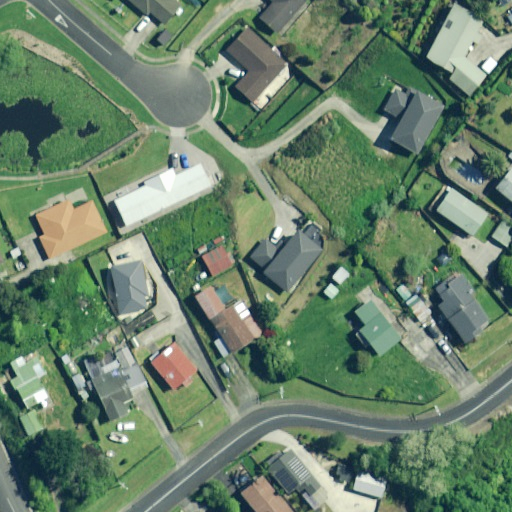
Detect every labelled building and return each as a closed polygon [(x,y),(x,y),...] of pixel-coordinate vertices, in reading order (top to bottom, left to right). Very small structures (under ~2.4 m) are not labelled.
[(180,5),(173,0),(128,0),(147,16),(150,13),(164,24),(180,5)] [(306,0),(270,0),(273,2),(259,17),(276,33),(306,0)] [(471,42),(476,45),(482,34),(477,32),(483,22),(453,6),(424,57),(452,73),(447,81),(472,94),(484,71),(462,59),(471,42)] [(287,65),(247,28),(226,50),(249,72),(235,87),(252,103),(287,65)] [(410,88),(406,95),(395,89),(383,110),(400,119),(389,140),(417,155),(443,107),(410,88)] [(511,167),(510,166),(493,187),(511,202),(511,167)] [(66,195),(68,199),(35,215),(45,235),(39,237),(49,259),(105,232),(84,187),(66,195)] [(487,214),(451,189),(436,211),(472,236),(487,214)] [(510,232),(500,225),(492,236),(502,243),(510,232)] [(322,251),(299,230),(287,244),(284,242),(278,250),(265,238),(249,257),(264,270),(262,272),(286,293),(322,251)] [(233,266),(221,244),(201,255),(213,277),(233,266)] [(147,295),(141,261),(110,267),(119,316),(146,311),(144,296),(147,295)] [(349,274),(340,266),(331,277),(339,285),(349,274)] [(474,293),(458,270),(433,288),(443,301),(437,306),(464,343),(491,323),(470,295),(474,293)] [(227,309),(211,283),(193,295),(221,337),(213,342),(225,359),(263,334),(240,300),(227,309)] [(430,313),(416,294),(406,301),(421,320),(430,313)] [(379,356),(397,340),(421,363),(429,355),(409,331),(401,337),(369,299),(353,312),(364,326),(354,335),(363,346),(367,342),(379,356)] [(98,362),(85,368),(89,379),(84,381),(89,390),(94,388),(109,422),(126,414),(121,402),(131,397),(127,390),(144,382),(121,331),(108,337),(117,358),(100,366),(98,362)] [(201,374),(175,342),(150,362),(175,394),(201,374)] [(45,373),(33,350),(9,363),(17,377),(11,380),(26,409),(48,397),(37,377),(45,373)] [(67,354),(59,358),(75,390),(84,385),(67,354)] [(47,426),(38,408),(19,417),(28,435),(47,426)] [(329,497),(291,450),(267,469),(287,494),(295,488),(313,509),(329,497)] [(105,470),(99,457),(89,461),(95,474),(105,470)] [(352,467),(338,464),(336,476),(350,479),(352,467)] [(386,480),(358,472),(353,489),(381,498),(386,480)] [(252,511),(290,511),(282,498),(279,500),(265,477),(240,492),(252,511)]
